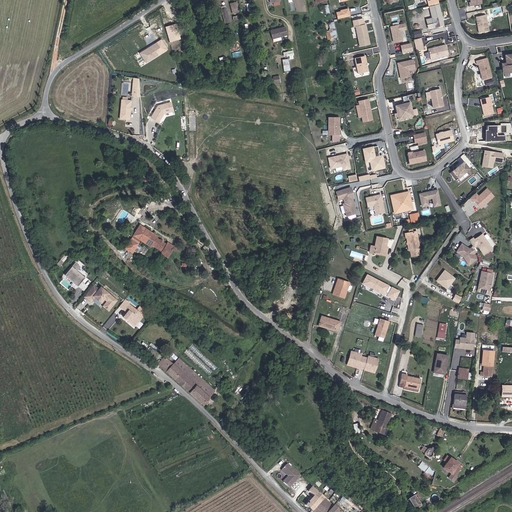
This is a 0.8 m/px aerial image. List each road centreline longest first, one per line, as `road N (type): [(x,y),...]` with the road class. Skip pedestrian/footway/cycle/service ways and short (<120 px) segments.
road 1 (unclassified): [(511,428),(444,420),(334,373),(238,294),(150,152),(47,118)]
road 2 (unclassified): [(47,118),(16,123),(0,152),(19,217),(50,279),(88,327),(186,394),(305,511)]
road 3 (residential): [(467,41),(457,83),(463,146),(419,176),(400,172),(378,88),(384,58),(372,0)]
road 4 (unclassified): [(47,118),(58,69),(164,0)]
